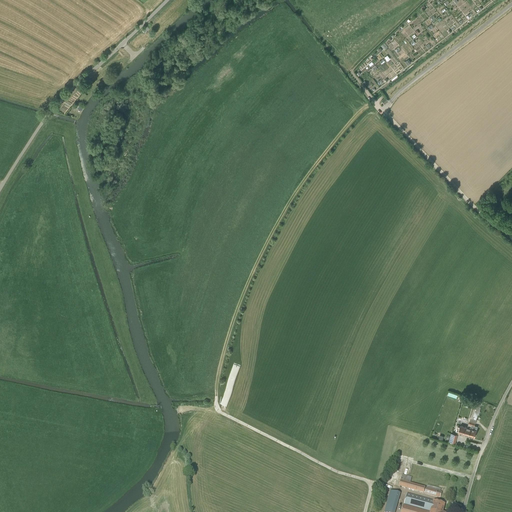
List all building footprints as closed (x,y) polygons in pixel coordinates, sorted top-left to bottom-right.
[(462,397),(461,400),(474,405),(474,406),(477,407),(478,403),(475,402),(462,397)] [(468,435),(468,436),(474,437),(476,432),(476,430),(477,426),(474,426),(475,423),(476,419),(476,420),(481,402),(478,401),(478,403),(477,407),(472,422),(471,425),(470,428),(469,432),(468,435)] [(460,425),(458,432),(468,436),(468,435),(469,432),(470,428),(471,425),(472,422),(469,421),(467,428),(460,425)] [(411,478),(402,475),(398,487),(439,498),(441,492),(440,492),(441,489),(427,485),(426,488),(410,484),(411,478)] [(395,511),(400,494),(390,491),(384,511),(395,511)] [(442,511),(445,505),(407,494),(404,504),(430,511),(425,511),(403,506),(401,511),(442,511)]
